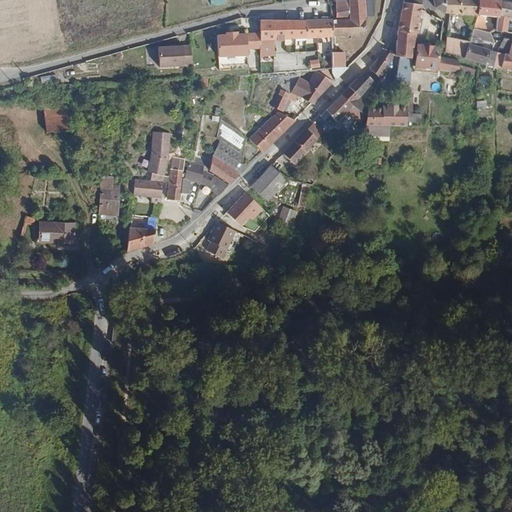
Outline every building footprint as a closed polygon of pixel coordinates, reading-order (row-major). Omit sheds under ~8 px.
[(335,18),(329,19),(331,36),(331,46),(334,45),(335,45),(335,36),(363,33),(366,15),(364,0),(348,0),(350,18),(335,18)] [(348,0),(335,0),(335,18),(350,18),(348,0)] [(373,14),(374,0),(364,0),(366,15),(373,15),(373,14)] [(444,0),(432,0),(433,6),(442,12),(444,0)] [(444,0),(442,12),(476,15),(477,0),(444,0)] [(498,0),(477,0),(476,15),(472,27),(473,28),(478,29),(482,17),(481,17),(480,16),(480,15),(481,15),(496,16),(498,0)] [(511,2),(500,0),(498,0),(496,16),(495,29),(504,32),(505,20),(505,16),(511,17),(511,2)] [(396,38),(395,54),(396,54),(396,55),(400,55),(411,57),(414,34),(415,32),(419,11),(420,8),(420,4),(403,1),(397,30),(396,38)] [(273,19),(259,18),(259,30),(259,38),(272,38),(273,19)] [(283,19),(273,19),(272,38),(283,38),(283,19)] [(331,36),(329,19),(326,19),(318,19),(283,19),(283,38),(331,36)] [(469,41),(464,56),(464,58),(484,64),(489,49),(488,49),(479,47),(482,39),(495,42),(490,32),(478,29),(473,28),(471,32),(469,41)] [(247,47),(246,31),(237,31),(237,29),(225,30),(225,32),(217,33),(218,63),(247,62),(247,47)] [(259,38),(259,30),(246,31),(247,47),(259,46),(259,38)] [(511,39),(504,37),(499,46),(509,49),(511,39)] [(259,38),(259,46),(260,53),(272,53),(272,47),(272,38),(259,38)] [(469,41),(445,38),(444,49),(444,52),(464,56),(469,41)] [(504,54),(500,67),(511,69),(511,38),(511,39),(509,49),(508,54),(504,54)] [(192,65),(191,44),(159,46),(159,66),(192,65)] [(414,65),(437,68),(445,69),(454,70),(458,71),(458,65),(458,60),(438,56),(439,47),(416,44),(415,47),(414,65)] [(489,49),(484,64),(493,65),(496,52),(489,49)] [(383,50),(369,67),(379,76),(392,58),(383,50)] [(332,66),(344,66),(344,52),(343,52),(331,52),(332,66)] [(496,52),(493,65),(500,67),(504,54),(496,52)] [(411,57),(400,55),(396,76),(394,75),(393,78),(393,81),(401,82),(400,85),(408,87),(411,57)] [(414,65),(413,65),(413,71),(436,74),(436,73),(437,68),(414,65)] [(458,71),(458,72),(474,75),(474,70),(474,68),(458,65),(458,71)] [(329,68),(316,69),(309,82),(299,77),(292,90),(299,94),(306,97),(312,100),(348,66),(344,66),(332,66),(332,68),(329,68)] [(349,86),(342,93),(351,103),(363,114),(364,114),(364,111),(365,109),(367,104),(358,96),(372,80),(372,79),(364,71),(349,84),(349,86)] [(397,95),(406,97),(407,96),(407,92),(407,90),(408,87),(400,85),(399,85),(397,95)] [(271,102),(283,108),(287,97),(290,92),(278,86),(271,102)] [(342,93),(320,115),(324,118),(330,112),(336,119),(348,107),(351,103),(342,93)] [(405,119),(405,121),(419,121),(420,113),(410,113),(411,96),(407,96),(406,97),(406,107),(405,118),(405,119)] [(46,131),(59,130),(66,129),(71,128),(68,104),(43,102),(46,131)] [(355,120),(353,123),(357,127),(358,126),(358,124),(364,114),(363,114),(351,103),(348,107),(354,113),(352,116),(352,117),(355,120)] [(364,114),(360,141),(361,141),(388,141),(389,136),(389,124),(405,123),(405,121),(405,119),(405,118),(406,107),(396,107),(380,107),(380,109),(365,109),(364,111),(364,114)] [(221,110),(216,135),(242,140),(243,134),(221,110)] [(249,138),(261,150),(294,118),(278,110),(249,138)] [(306,127),(317,138),(324,130),(315,120),(313,121),(306,127)] [(306,127),(281,152),(292,163),(317,138),(306,127)] [(148,131),(148,151),(165,150),(165,145),(165,132),(148,131)] [(216,135),(210,166),(209,170),(228,183),(238,173),(242,140),(216,135)] [(165,150),(148,151),(148,156),(145,172),(162,174),(165,157),(165,150)] [(184,160),(182,169),(180,193),(187,194),(187,193),(190,180),(204,185),(206,184),(213,193),(216,188),(220,182),(212,177),(213,176),(211,174),(207,173),(202,171),(202,166),(184,160)] [(250,183),(264,197),(266,199),(286,178),(270,163),(250,183)] [(170,168),(166,197),(179,199),(180,193),(182,169),(170,168)] [(100,174),(98,211),(118,212),(118,183),(111,182),(111,175),(100,174)] [(133,178),(125,177),(124,186),(132,188),(133,178)] [(133,178),(132,188),(132,194),(159,197),(161,180),(133,178)] [(304,181),(287,178),(282,200),(298,203),(304,181)] [(304,181),(298,203),(303,204),(309,183),(304,181)] [(216,188),(220,191),(225,186),(220,182),(216,188)] [(250,183),(231,204),(245,217),(264,197),(250,183)] [(152,203),(150,216),(156,217),(158,204),(157,204),(152,203)] [(285,204),(279,219),(292,224),(297,209),(291,206),(285,204)] [(34,218),(25,215),(23,222),(25,223),(32,224),(34,218)] [(148,228),(155,228),(156,217),(150,216),(148,228)] [(37,221),(36,237),(52,238),(52,240),(73,241),(74,222),(37,221)] [(216,221),(207,239),(207,240),(225,247),(233,229),(216,221)] [(128,226),(126,251),(153,243),(155,228),(148,228),(128,226)] [(87,305),(88,309),(92,308),(89,302),(84,296),(81,294),(74,291),(67,292),(70,294),(87,305)]
